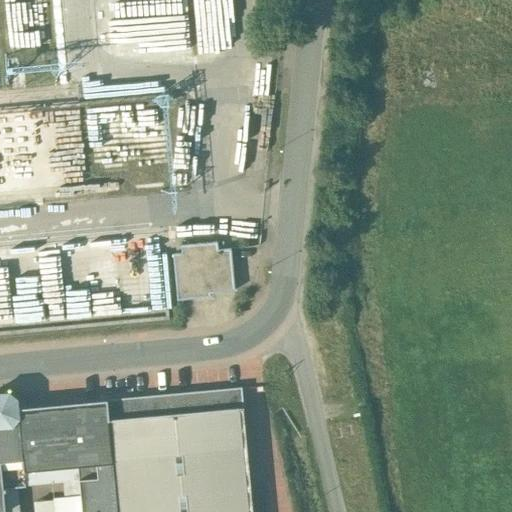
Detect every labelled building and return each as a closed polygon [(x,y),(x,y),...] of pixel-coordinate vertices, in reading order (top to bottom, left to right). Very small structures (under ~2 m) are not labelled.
[(198,22),(200,50),(219,48),(218,21),(198,22)] [(465,59),(497,57),(496,37),(464,38),(465,59)] [(217,242),(180,245),(181,253),(173,254),(177,300),(200,298),(200,294),(235,291),(231,249),(218,250),(217,242)] [(14,472),(78,466),(87,465),(111,463),(112,477),(115,511),(252,511),(241,388),(107,401),(107,400),(18,408),(20,432),(10,432),(14,472)] [(0,456),(3,485),(16,484),(14,472),(10,432),(0,433),(0,456)] [(87,465),(89,479),(112,477),(111,463),(87,465)] [(82,511),(115,511),(112,477),(89,479),(87,465),(78,466),(79,478),(82,511)] [(52,480),(79,478),(78,466),(14,472),(16,484),(52,480)] [(82,511),(79,478),(52,480),(54,500),(36,501),(37,511),(82,511)]
